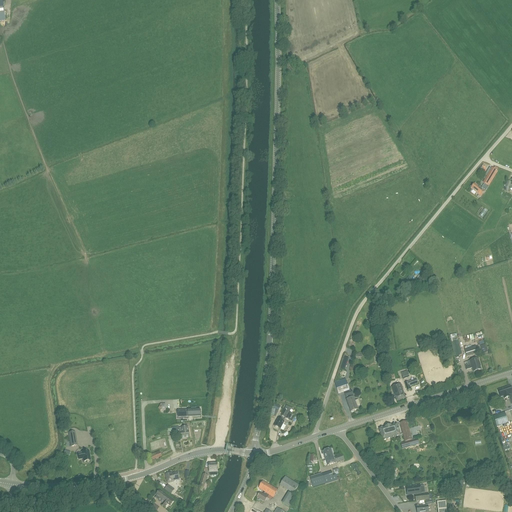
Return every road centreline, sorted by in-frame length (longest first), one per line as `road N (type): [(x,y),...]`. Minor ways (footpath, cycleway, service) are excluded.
road 1 (tertiary): [(255,453),(268,353),(276,0)]
road 2 (track): [(313,437),(363,301),(511,124)]
road 3 (tertiary): [(11,483),(97,483),(224,450)]
road 4 (tertiary): [(338,428),(511,371)]
